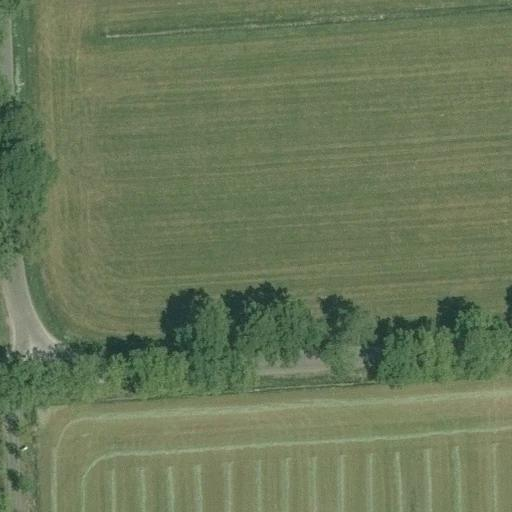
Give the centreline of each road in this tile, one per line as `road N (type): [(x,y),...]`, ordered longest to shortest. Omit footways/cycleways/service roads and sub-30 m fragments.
road 1 (unclassified): [(46,357),(95,376),(511,350)]
road 2 (unclassified): [(46,357),(27,334),(11,257),(0,0)]
